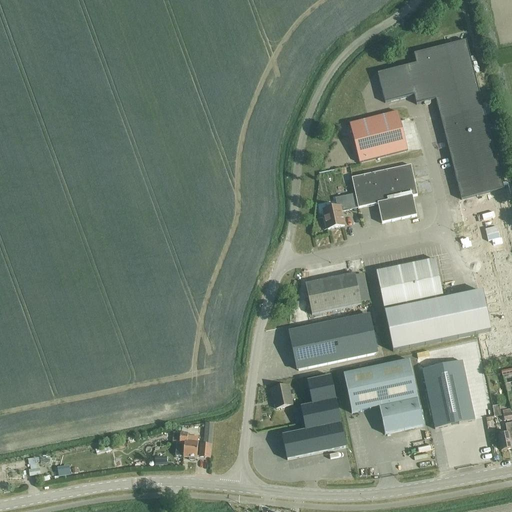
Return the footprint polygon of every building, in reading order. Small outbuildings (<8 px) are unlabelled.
[(416,64),(377,74),(385,104),(414,96),(416,105),(425,103),(425,105),(429,104),(429,102),(436,100),(461,201),(504,190),(466,41),(414,55),(416,64)] [(397,112),(349,124),(359,164),(407,152),(397,112)] [(351,195),(352,200),(356,199),(358,209),(377,205),(382,224),(417,217),(412,197),(417,196),(411,166),(351,179),(355,195),(351,195)] [(352,200),(351,195),(335,199),(337,208),(323,211),(327,230),(344,227),(341,213),(351,211),(349,200),(352,200)] [(435,260),(376,273),(393,352),(491,331),(482,291),(443,300),(435,260)] [(355,275),(305,286),(311,316),(361,305),(355,275)] [(368,316),(290,332),(298,372),(376,355),(368,316)] [(423,427),(408,361),(344,376),(351,412),(378,406),(384,435),(423,427)] [(462,362),(422,371),(435,430),(475,422),(462,362)] [(346,449),(332,378),(307,383),(312,406),(301,409),(302,415),(306,432),(282,437),(287,461),(346,449)] [(292,406),(288,387),(272,390),(276,410),(292,406)] [(495,418),(501,417),(499,406),(493,408),(495,418)] [(505,422),(511,420),(511,418),(511,411),(503,413),(505,422)] [(511,449),(511,423),(505,425),(507,434),(498,436),(502,452),(511,449)] [(211,459),(214,426),(206,425),(204,446),(201,445),(200,458),(211,459)] [(174,434),(173,444),(177,444),(176,457),(183,457),(183,459),(190,459),(190,461),(195,462),(195,460),(197,460),(198,444),(199,437),(188,436),(188,435),(180,434),(174,434)] [(446,452),(452,450),(448,439),(443,440),(446,452)] [(167,458),(155,459),(155,467),(167,466),(167,458)] [(60,477),(71,476),(71,467),(59,467),(60,477)] [(40,469),(29,471),(30,477),(41,475),(40,469)]
